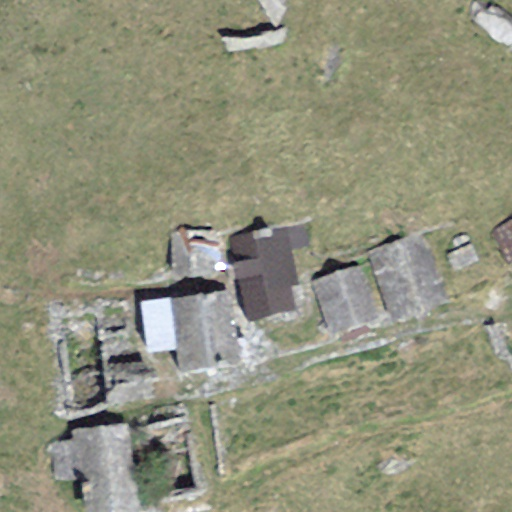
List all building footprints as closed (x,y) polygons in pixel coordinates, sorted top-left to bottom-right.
[(511,221),(494,229),(509,264),(511,262),(511,221)] [(285,226),(229,237),(247,323),(294,313),(288,287),(297,285),(285,226)] [(168,232),(170,277),(212,275),(210,230),(168,232)] [(445,300),(419,232),(364,253),(390,321),(445,300)] [(375,318),(356,267),(311,284),(330,335),(375,318)] [(238,365),(228,290),(168,299),(176,350),(179,374),(238,365)] [(176,350),(168,299),(140,303),(147,354),(176,350)] [(137,511),(124,424),(69,432),(81,511),(137,511)]
